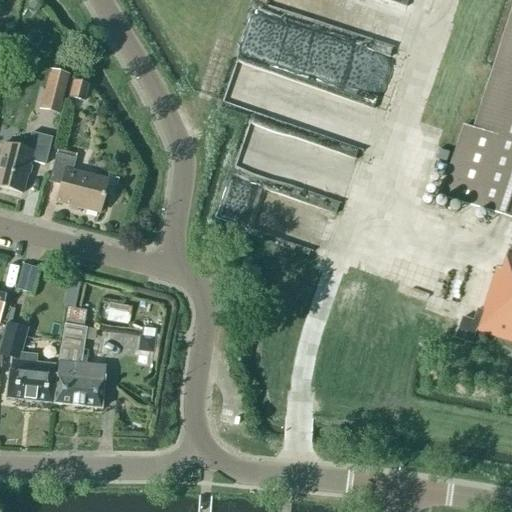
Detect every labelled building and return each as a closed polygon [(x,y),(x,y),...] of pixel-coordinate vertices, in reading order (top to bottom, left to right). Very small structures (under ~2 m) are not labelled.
[(511,15),(475,130),(466,127),(443,197),(511,219),(511,244),(510,251),(509,250),(502,270),(497,268),(483,311),(478,309),(474,321),(463,318),(456,339),(472,345),(476,331),(511,343),(511,15)] [(46,83),(43,95),(58,99),(61,100),(67,75),(49,71),(46,83)] [(67,99),(82,103),(87,85),(72,81),(67,99)] [(250,124),(238,169),(286,182),(298,137),(250,124)] [(26,151),(2,145),(0,151),(0,188),(21,194),(29,162),(44,166),(51,139),(30,134),(26,151)] [(55,203),(98,214),(107,181),(71,172),(74,159),(55,154),(48,183),(59,186),(55,203)] [(17,289),(32,292),(37,266),(22,263),(17,289)] [(130,308),(109,304),(106,320),(127,324),(130,308)] [(80,365),(86,329),(82,328),(85,312),(67,308),(58,363),(57,363),(52,405),(100,410),(104,368),(80,365)] [(5,327),(0,344),(0,355),(12,358),(10,373),(8,372),(5,399),(50,404),(54,367),(35,365),(36,356),(20,354),(26,330),(5,327)] [(153,354),(155,338),(143,337),(140,337),(138,336),(137,346),(136,352),(151,354),(153,354)]
